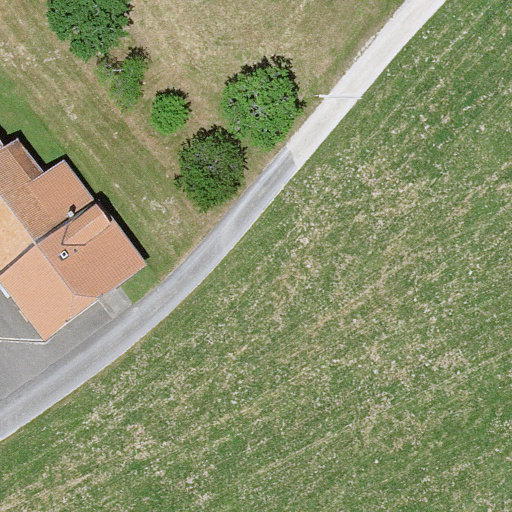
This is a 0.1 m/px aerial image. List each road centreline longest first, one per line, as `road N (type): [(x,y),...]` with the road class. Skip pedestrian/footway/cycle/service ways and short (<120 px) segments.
road 1 (unclassified): [(279,175),(146,322),(0,424)]
road 2 (track): [(427,0),(373,50),(279,175)]
